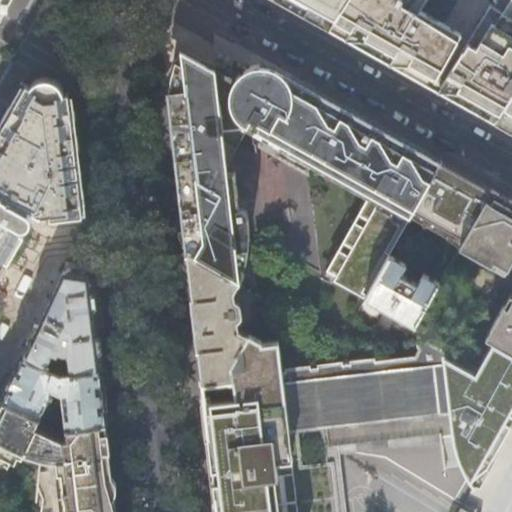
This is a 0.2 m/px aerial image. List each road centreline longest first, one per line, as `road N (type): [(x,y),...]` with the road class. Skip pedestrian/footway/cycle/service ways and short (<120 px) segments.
road 1 (tertiary): [(107,0),(166,511)]
road 2 (residential): [(207,0),(511,166)]
